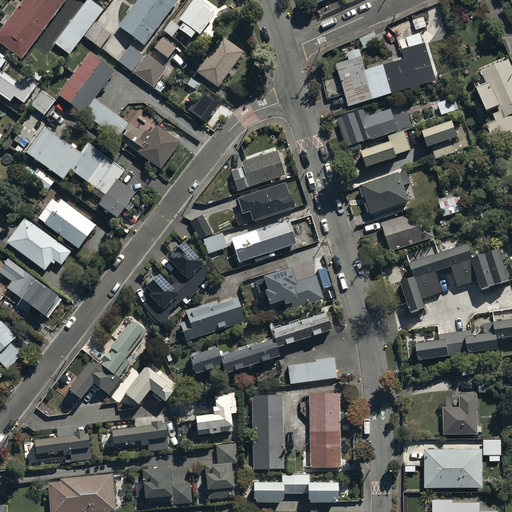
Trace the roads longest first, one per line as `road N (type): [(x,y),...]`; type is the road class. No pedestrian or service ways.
road 1 (residential): [(0,430),(240,121),(294,95)]
road 2 (residential): [(382,511),(370,341),(294,95)]
road 3 (residential): [(283,53),(403,0)]
